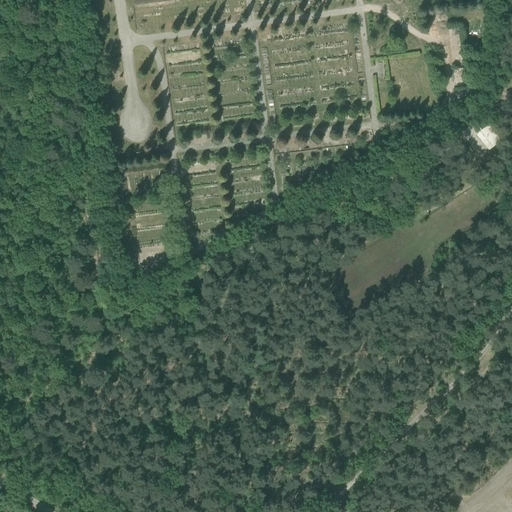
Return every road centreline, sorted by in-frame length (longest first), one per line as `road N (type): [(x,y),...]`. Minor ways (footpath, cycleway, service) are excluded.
road 1 (track): [(494,100),(119,310),(104,308),(55,0)]
road 2 (track): [(253,511),(195,268)]
road 3 (track): [(341,511),(472,383),(511,330)]
road 4 (track): [(0,471),(212,343)]
road 5 (track): [(222,383),(336,319)]
